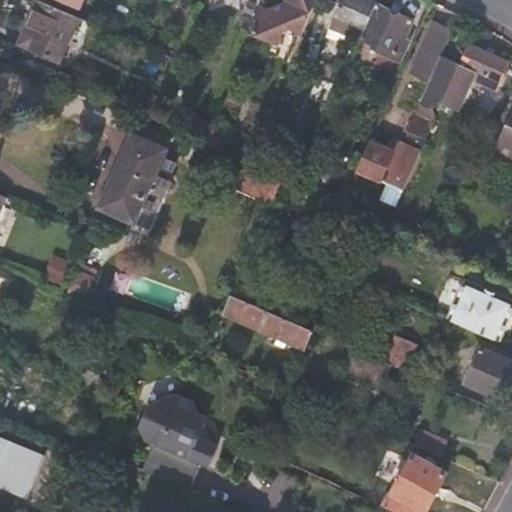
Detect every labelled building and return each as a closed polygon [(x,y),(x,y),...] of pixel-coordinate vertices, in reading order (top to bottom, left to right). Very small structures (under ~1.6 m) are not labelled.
[(63,9),(42,0),(37,0),(20,42),(54,57),(59,46),(72,51),(87,20),(86,20),(76,15),(63,9)] [(261,0),(250,28),(273,40),(282,36),(287,25),(302,33),(315,0),(261,0)] [(364,30),(375,6),(362,0),(341,0),(334,17),(364,30)] [(81,5),(76,15),(86,20),(91,10),(81,5)] [(413,22),(375,6),(364,30),(360,39),(374,46),(372,50),(402,63),(409,49),(403,46),(413,22)] [(452,29),(434,20),(410,73),(429,81),(439,59),(452,29)] [(459,69),(456,69),(439,106),(464,117),(472,101),(464,97),(473,77),(496,88),(509,61),(470,44),(459,69)] [(456,69),(457,67),(439,59),(429,81),(414,114),(432,122),(439,106),(456,69)] [(346,70),(347,68),(339,63),(335,71),(321,64),(316,78),(338,87),(346,70)] [(145,91),(136,111),(147,116),(155,96),(145,91)] [(424,139),(432,122),(414,114),(396,105),(393,111),(412,120),(407,131),(424,139)] [(511,113),(495,149),(511,157),(511,113)] [(133,221),(165,149),(131,133),(99,205),(133,221)] [(389,151),(369,142),(357,169),(404,190),(420,153),(394,141),(389,151)] [(296,174),(302,160),(280,150),(273,164),(296,174)] [(458,231),(445,226),(438,240),(450,246),(458,231)] [(69,288),(85,295),(94,273),(78,267),(69,288)] [(511,299),(463,277),(446,316),(498,337),(511,303),(511,299)] [(314,328),(232,293),(224,311),(305,348),(314,328)] [(394,362),(406,368),(418,342),(386,328),(374,354),(394,362)] [(466,380),(503,395),(511,374),(511,357),(498,352),(500,347),(492,343),(490,349),(481,345),(466,380)] [(345,365),(386,382),(394,362),(374,354),(354,346),(345,365)] [(403,389),(412,370),(406,368),(394,362),(386,382),(403,389)] [(97,376),(94,384),(112,392),(115,383),(97,376)] [(141,468),(188,489),(199,461),(207,464),(216,442),(210,439),(203,420),(206,413),(196,410),(192,398),(174,391),(149,401),(139,423),(145,436),(152,440),(141,468)] [(443,456),(447,446),(450,440),(420,427),(417,433),(413,443),(443,456)] [(0,481),(24,491),(43,451),(0,432),(0,481)] [(86,456),(94,459),(99,449),(101,443),(93,440),(86,456)] [(391,509),(396,511),(409,511),(413,504),(425,510),(444,468),(398,447),(373,501),(391,509)]
